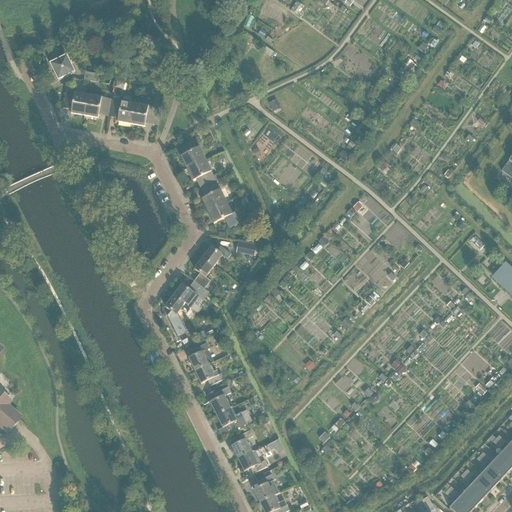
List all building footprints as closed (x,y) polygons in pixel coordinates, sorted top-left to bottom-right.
[(298,16),(304,7),(296,2),(290,11),(298,16)] [(58,81),(75,73),(67,56),(49,64),(58,81)] [(398,72),(407,80),(417,67),(412,64),(412,63),(408,60),(404,64),(408,68),(408,69),(403,65),(398,72)] [(99,83),(100,75),(85,73),(84,81),(99,83)] [(395,77),(376,99),(385,107),(390,100),(386,97),(400,80),(395,77)] [(83,116),(87,96),(66,92),(63,109),(71,111),(71,114),(83,116)] [(108,117),(111,100),(87,96),(83,116),(98,119),(99,116),(108,117)] [(130,125),(134,105),(111,100),(108,117),(118,119),(118,122),(130,125)] [(273,113),(281,109),(276,100),(268,104),(273,113)] [(134,105),(130,125),(145,127),(145,124),(154,126),(157,109),(134,105)] [(187,169),(205,160),(196,141),(180,148),(184,156),(181,157),(187,169)] [(511,156),(501,172),(511,179),(511,156)] [(200,190),(216,182),(205,160),(187,169),(193,182),(196,180),(200,190)] [(208,212),(226,203),(216,182),(200,190),(205,198),(202,200),(208,212)] [(226,203),(208,212),(214,225),(228,218),(233,227),(240,224),(235,214),(232,215),(226,203)] [(256,247),(238,244),(236,253),(254,257),(256,247)] [(203,259),(214,268),(222,257),(227,260),(231,255),(221,247),(217,252),(211,248),(203,259)] [(206,278),(214,268),(203,259),(194,270),(200,274),(194,282),(204,290),(205,290),(211,282),(206,278)] [(511,270),(505,265),(493,278),(511,295),(511,270)] [(209,293),(205,290),(204,290),(194,282),(188,290),(182,286),(174,296),(191,309),(199,299),(203,302),(209,293)] [(187,314),(191,309),(174,296),(165,307),(171,312),(167,317),(173,328),(177,337),(183,334),(179,325),(177,316),(181,311),(187,314)] [(222,338),(221,336),(219,333),(212,337),(216,345),(223,341),(222,339),(222,338)] [(195,372),(208,365),(203,353),(209,350),(207,344),(192,351),(195,357),(189,360),(195,372)] [(0,352),(2,350),(0,347),(0,427),(7,433),(20,418),(6,406),(10,401),(0,392),(0,352)] [(208,365),(195,372),(201,385),(207,382),(210,387),(224,380),(221,374),(215,378),(208,365)] [(216,416),(230,409),(224,397),(231,393),(228,388),(214,395),(216,400),(210,403),(216,416)] [(230,409),(216,416),(223,429),(229,426),(231,431),(246,424),(243,418),(236,421),(230,409)] [(332,426),(337,431),(341,427),(346,431),(350,426),(340,417),(332,426)] [(238,460),(252,453),(246,441),(253,437),(250,432),(235,439),(238,444),(232,447),(238,460)] [(503,446),(496,440),(492,436),(489,439),(493,443),(500,449),(503,446)] [(496,440),(503,446),(506,443),(499,437),(496,440)] [(511,470),(511,468),(511,455),(506,450),(498,458),(511,470)] [(252,453),(238,460),(244,472),(250,469),(253,475),(268,467),(265,462),(258,465),(252,453)] [(480,457),(487,463),(490,460),(483,454),(480,457)] [(484,466),(487,463),(480,457),(477,460),(484,466)] [(503,479),(511,470),(498,458),(490,467),(503,479)] [(495,487),(503,479),(490,467),(482,475),(495,487)] [(464,474),(460,470),(457,473),(471,487),(466,492),(479,504),(487,496),(464,474)] [(495,487),(482,475),(477,481),(474,477),(467,471),(464,474),(487,496),(495,487)] [(260,488),(254,491),(260,504),(274,497),(279,494),(273,482),(274,481),(272,475),(257,483),(260,488)] [(471,511),(479,504),(466,492),(461,498),(457,494),(451,488),(447,484),(444,488),(445,489),(446,489),(470,511),(471,511)] [(452,511),(470,511),(446,489),(445,489),(443,492),(455,504),(450,509),(452,511)] [(274,497),(260,504),(264,511),(288,511),(289,511),(287,506),(280,509),(274,497)] [(431,511),(435,510),(427,498),(422,501),(427,510),(424,511),(431,511)] [(301,510),(308,506),(306,501),(299,505),(301,510)]
